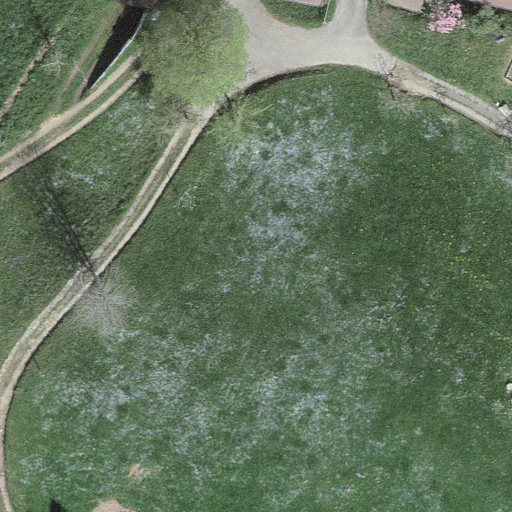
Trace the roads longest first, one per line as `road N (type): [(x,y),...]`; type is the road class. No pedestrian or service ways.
road 1 (track): [(0,404),(20,357),(164,176),(250,31)]
road 2 (track): [(511,129),(389,65),(268,41),(250,31),(232,0)]
road 3 (track): [(0,167),(79,115),(195,15),(232,2)]
